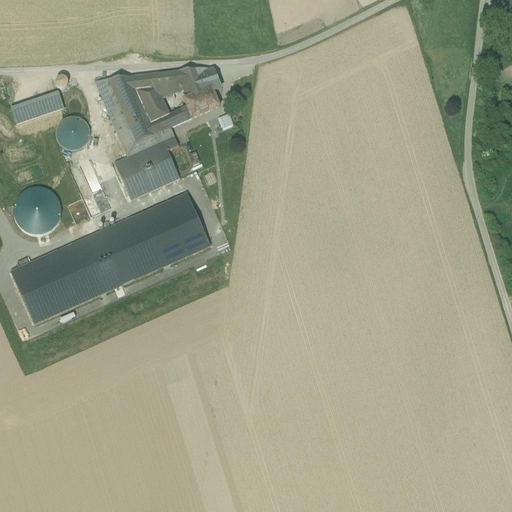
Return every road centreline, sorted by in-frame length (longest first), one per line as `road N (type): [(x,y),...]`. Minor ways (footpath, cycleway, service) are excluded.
road 1 (track): [(0,72),(240,69),(394,0)]
road 2 (unclassified): [(511,330),(467,164),(484,0)]
